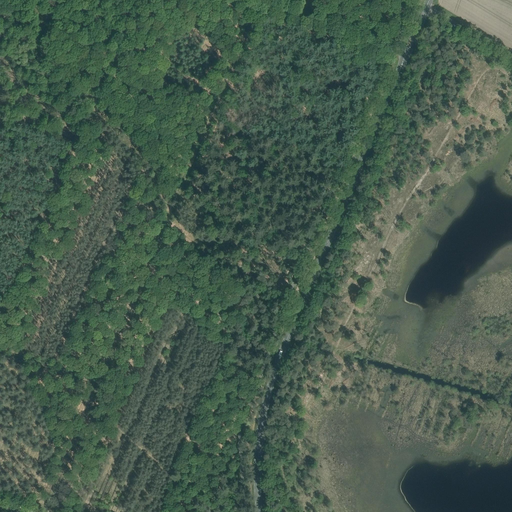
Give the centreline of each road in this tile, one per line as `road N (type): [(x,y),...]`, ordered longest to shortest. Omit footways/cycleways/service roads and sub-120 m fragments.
road 1 (secondary): [(259,511),(258,449),(269,387),(404,57)]
road 2 (track): [(258,2),(87,406)]
road 3 (track): [(0,313),(137,0)]
road 4 (track): [(393,53),(258,2)]
